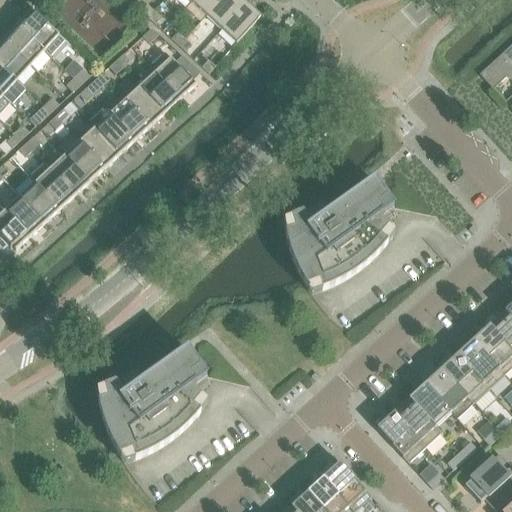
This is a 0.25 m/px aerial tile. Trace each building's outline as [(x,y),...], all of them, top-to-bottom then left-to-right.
[(175,0),(185,9),(190,4),(192,0),(175,0)] [(192,0),(190,4),(204,17),(220,0),(192,0)] [(240,0),(220,0),(204,17),(220,32),(245,4),(240,0)] [(245,4),(220,32),(235,46),(260,18),(261,18),(245,4)] [(154,27),(161,19),(146,7),(140,14),(154,27)] [(43,53),(44,53),(49,58),(63,43),(30,12),(16,28),(43,53)] [(16,28),(2,43),(30,67),(43,53),(16,28)] [(157,38),(150,31),(141,39),(148,46),(157,38)] [(171,42),(178,48),(184,41),(177,35),(171,42)] [(184,41),(178,48),(185,55),(191,47),(184,41)] [(2,43),(0,45),(0,68),(16,83),(30,67),(2,43)] [(511,46),(499,58),(511,73),(511,46)] [(164,55),(149,69),(154,74),(154,75),(179,102),(194,88),(191,84),(199,75),(200,74),(181,58),(173,65),(169,60),(164,55)] [(122,70),(129,63),(122,56),(115,63),(122,70)] [(511,73),(499,58),(479,77),(511,112),(511,73)] [(208,76),(214,69),(207,62),(201,69),(208,76)] [(115,63),(108,69),(115,76),(122,70),(115,63)] [(0,96),(2,98),(10,105),(11,106),(25,91),(16,83),(0,68),(0,96)] [(80,87),(89,79),(82,72),(73,81),(80,87)] [(154,75),(139,89),(164,116),(179,102),(154,75)] [(73,81),(65,88),(72,95),(80,87),(73,81)] [(92,97),(99,91),(92,84),(85,90),(92,97)] [(139,89),(123,103),(148,130),(164,116),(139,89)] [(85,90),(78,97),(85,104),(92,97),(85,90)] [(0,96),(0,115),(10,105),(2,98),(0,96)] [(52,100),(44,109),(50,116),(59,107),(52,100)] [(123,103),(109,116),(134,144),(148,130),(123,103)] [(41,123),(50,116),(44,109),(35,116),(41,123)] [(88,124),(93,130),(94,130),(119,157),(134,144),(109,116),(103,110),(88,124)] [(62,125),(69,119),(63,112),(56,119),(62,125)] [(56,119),(49,125),(55,132),(62,125),(56,119)] [(23,127),(13,136),(21,143),(30,135),(23,127)] [(94,130),(93,130),(79,144),(104,171),(119,157),(94,130)] [(12,152),(21,143),(13,136),(5,144),(12,152)] [(32,153),(39,146),(33,139),(25,146),(32,153)] [(4,143),(0,146),(0,151),(5,157),(12,152),(5,144),(4,143)] [(79,144),(63,158),(88,185),(104,171),(79,144)] [(25,146),(19,152),(25,159),(32,153),(25,146)] [(63,158),(48,171),(73,199),(88,185),(63,158)] [(43,166),(28,179),(58,213),(73,199),(48,171),(48,172),(43,166)] [(0,178),(2,181),(9,174),(3,167),(0,169),(0,178)] [(13,193),(19,199),(44,226),(58,213),(28,179),(13,193)] [(283,223),(286,241),(291,258),(297,274),(306,290),(318,285),(321,294),(340,286),(357,275),(373,262),(387,246),(379,240),(388,231),(377,222),(393,210),(374,183),(311,229),(301,216),(283,223)] [(19,199),(3,213),(28,240),(44,226),(19,199)] [(15,253),(28,240),(3,213),(0,215),(0,253),(0,254),(7,248),(9,250),(11,249),(15,253)] [(511,322),(504,313),(488,328),(511,354),(511,322)] [(511,369),(511,354),(488,328),(472,343),(504,377),(511,369)] [(472,343),(456,357),(488,392),(504,377),(472,343)] [(96,393),(99,410),(104,427),(110,444),(119,459),(131,454),(134,463),(153,455),(170,444),(186,431),(200,415),(193,410),(200,400),(190,391),(206,379),(187,353),(124,398),(114,386),(96,393)] [(471,407),(488,392),(456,357),(440,372),(466,400),(466,401),(471,407)] [(440,372),(424,387),(450,415),(466,401),(466,400),(440,372)] [(424,387),(408,401),(435,430),(435,429),(450,415),(424,387)] [(441,435),(435,429),(435,430),(408,401),(393,416),(424,450),(441,435)] [(408,466),(424,450),(393,416),(376,431),(408,466)] [(506,420),(494,430),(500,437),(511,426),(506,420)] [(488,448),(500,437),(494,430),(482,441),(488,448)] [(470,444),(458,455),(464,462),(476,451),(470,444)] [(453,473),(464,462),(458,455),(446,466),(453,473)] [(511,492),(511,470),(499,456),(488,466),(485,462),(471,475),(474,479),(464,488),(480,505),(489,497),(497,506),(511,492)] [(348,509),(350,511),(357,511),(371,499),(339,465),(323,480),(349,508),(348,509)] [(426,485),(432,492),(444,481),(437,474),(426,485)] [(323,480),(307,495),(322,511),(344,511),(348,509),(349,508),(323,480)] [(511,511),(511,492),(497,506),(502,511),(511,511)] [(322,511),(307,495),(291,509),(293,511),(322,511)]
